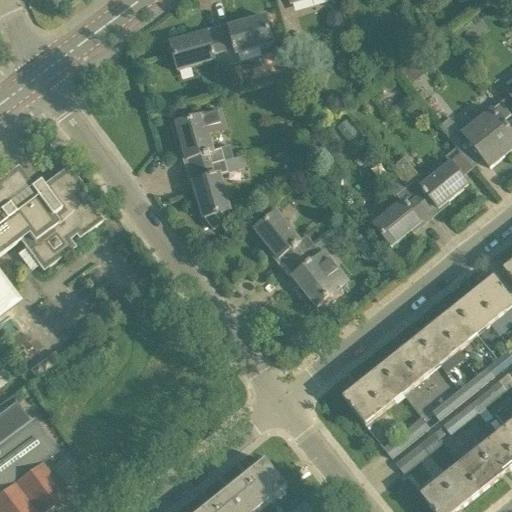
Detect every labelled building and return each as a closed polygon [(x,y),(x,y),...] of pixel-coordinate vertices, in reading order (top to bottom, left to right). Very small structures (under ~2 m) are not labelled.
[(229,26),(217,29),(228,68),(240,64),(238,56),(273,46),(265,18),(229,28),(229,26)] [(228,68),(217,29),(205,33),(205,35),(170,45),(178,73),(213,63),(216,71),(228,68)] [(511,98),(511,97),(501,105),(511,118),(511,98)] [(511,118),(501,105),(477,124),(493,145),(508,133),(511,137),(511,118)] [(187,174),(225,163),(233,161),(229,147),(213,152),(208,136),(226,131),(220,112),(175,126),(185,161),(183,162),(187,174)] [(462,135),(451,122),(441,130),(453,145),(469,166),(480,157),(490,170),(511,152),(511,137),(508,133),(493,145),(477,124),(462,135)] [(469,166),(453,145),(452,146),(455,150),(444,158),(449,164),(424,184),(404,159),(390,170),(400,182),(431,221),(441,213),(440,212),(469,188),(462,180),(473,170),(469,166)] [(225,163),(187,174),(190,185),(192,185),(202,220),(203,220),(212,232),(229,219),(228,213),(230,213),(220,177),(228,175),(225,163)] [(0,182),(0,317),(16,305),(0,283),(0,256),(19,243),(42,274),(74,249),(69,242),(75,237),(78,241),(102,222),(87,201),(83,204),(79,199),(86,193),(68,168),(41,188),(38,184),(30,189),(16,170),(0,182)] [(400,182),(388,192),(391,196),(379,207),(385,215),(372,226),(392,250),(421,227),(422,228),(431,221),(400,182)] [(283,272),(314,247),(306,237),(299,243),(276,214),(254,232),(277,261),(275,262),(283,272)] [(338,228),(314,247),(283,272),(290,282),(292,280),(315,309),(346,285),(325,258),(347,241),(338,228)] [(352,244),(359,254),(367,263),(376,256),(360,237),(352,244)] [(511,265),(503,273),(511,283),(511,265)] [(511,303),(493,280),(455,310),(478,339),(511,311),(511,303)] [(455,310),(418,340),(440,369),(478,339),(455,310)] [(440,369),(418,340),(380,370),(403,398),(440,369)] [(29,372),(35,380),(60,361),(54,354),(29,372)] [(487,369),(459,392),(467,401),(494,379),(487,369)] [(403,398),(380,370),(342,400),(365,429),(403,398)] [(498,384),(470,406),(478,415),(506,393),(498,384)] [(467,401),(459,392),(432,414),(439,423),(467,401)] [(0,414),(0,511),(45,511),(65,498),(41,466),(57,454),(32,420),(29,423),(15,403),(0,414)] [(478,415),(470,406),(442,428),(450,437),(478,415)] [(383,450),(391,461),(430,431),(421,420),(383,450)] [(511,424),(496,438),(511,457),(511,424)] [(433,435),(395,466),(404,476),(442,446),(433,435)] [(511,470),(511,457),(496,438),(458,468),(481,496),(511,470)] [(265,463),(203,511),(259,511),(287,490),(265,463)] [(460,511),(481,496),(458,468),(421,498),(431,511),(460,511)]
